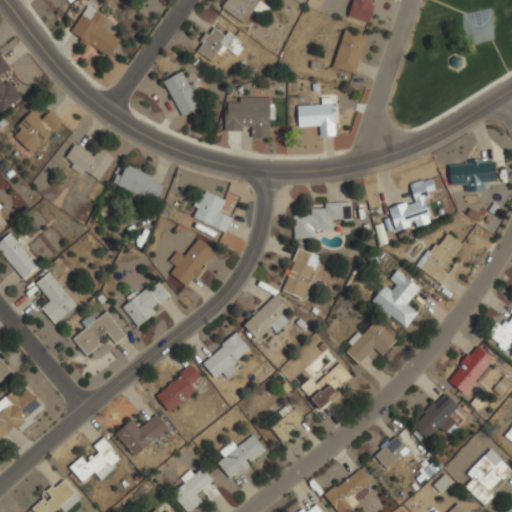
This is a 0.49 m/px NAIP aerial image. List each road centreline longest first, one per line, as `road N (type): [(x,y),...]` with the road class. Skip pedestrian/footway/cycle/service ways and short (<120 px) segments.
road 1 (tertiary): [(8,0),(108,111),(178,151),(265,177),(421,146),(511,88)]
road 2 (residential): [(498,97),(511,122),(511,238),(409,385),(250,511)]
road 3 (residential): [(265,177),(249,265),(0,485)]
road 4 (residential): [(410,0),(357,162)]
road 5 (residential): [(184,0),(108,111)]
road 6 (residential): [(0,307),(84,407)]
